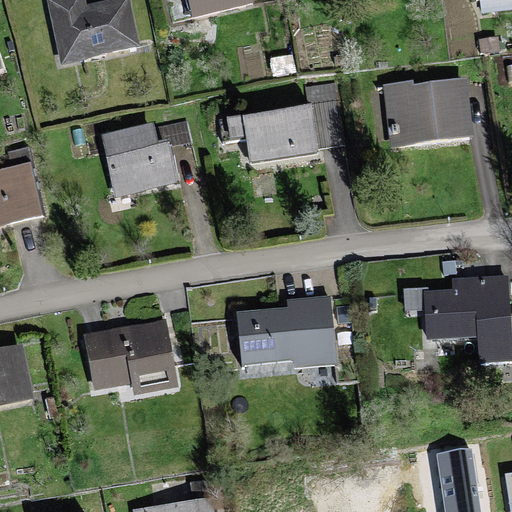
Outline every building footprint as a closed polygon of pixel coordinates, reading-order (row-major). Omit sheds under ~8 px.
[(88,0),(48,0),(62,64),(141,47),(131,0),(105,0),(89,3),(88,0)] [(192,0),(197,20),(259,7),(257,0),(192,0)] [(476,140),(469,80),(388,89),(395,149),(476,140)] [(307,112),(250,120),(256,166),(323,157),(322,150),(345,147),(336,85),(304,89),(307,112)] [(184,121),(106,137),(118,196),(180,183),(173,147),(189,144),(184,121)] [(0,227),(46,218),(32,149),(7,154),(10,170),(0,172),(0,227)] [(511,360),(511,277),(511,275),(456,278),(457,292),(431,293),(434,340),(485,337),(487,362),(511,360)] [(341,366),(336,298),(289,302),(290,311),(244,314),(249,368),(298,364),(298,369),(341,366)] [(180,385),(166,321),(87,337),(98,391),(133,384),(136,394),(180,385)] [(31,347),(0,353),(0,410),(43,402),(31,347)] [(479,511),(469,450),(438,455),(446,511),(479,511)] [(209,511),(208,501),(137,510),(136,511),(209,511)]
